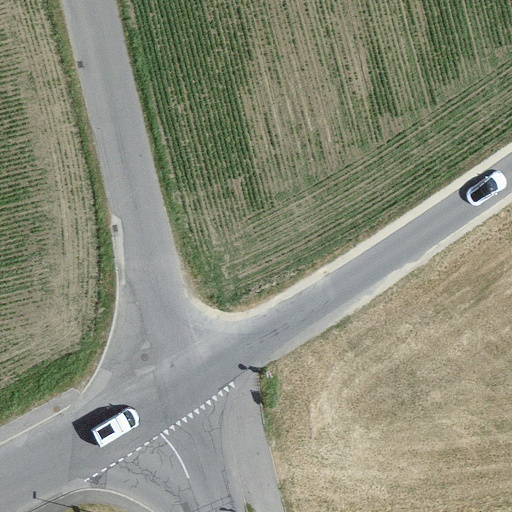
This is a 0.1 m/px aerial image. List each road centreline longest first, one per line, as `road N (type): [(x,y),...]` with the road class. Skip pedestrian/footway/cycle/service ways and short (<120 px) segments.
road 1 (unclassified): [(85,0),(179,395)]
road 2 (unclassified): [(179,395),(511,164)]
road 3 (unclassified): [(179,395),(0,489)]
road 4 (unclassified): [(179,395),(214,511)]
